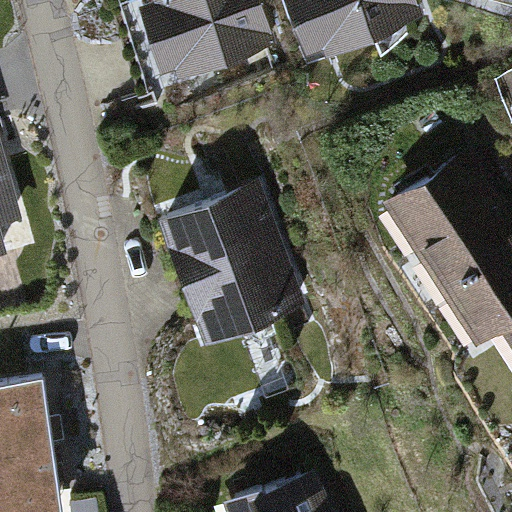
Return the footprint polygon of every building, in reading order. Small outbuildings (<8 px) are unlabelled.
[(256,0),(162,0),(183,65),(269,38),(256,0)] [(411,0),(314,0),(329,40),(415,10),(411,0)] [(511,220),(466,150),(392,198),(480,333),(511,311),(511,220)] [(0,214),(14,210),(0,160),(0,214)] [(258,166),(159,203),(205,329),(305,293),(258,166)] [(511,382),(511,381),(511,332),(491,344),(511,382)] [(0,511),(50,511),(62,511),(44,371),(0,377),(0,511)] [(263,482),(231,494),(237,511),(328,511),(312,467),(264,485),(263,482)]
